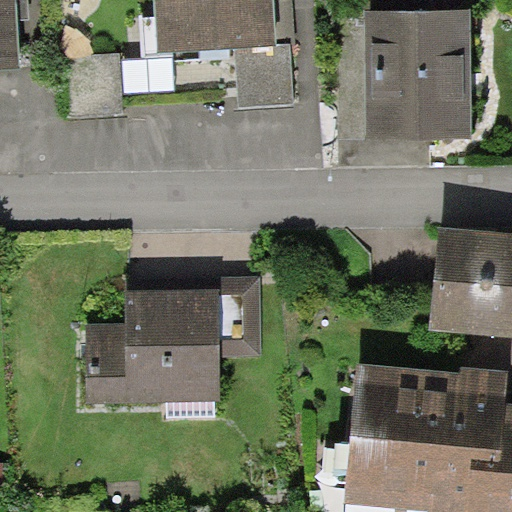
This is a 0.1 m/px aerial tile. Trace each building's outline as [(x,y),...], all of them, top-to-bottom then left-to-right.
[(17,0),(0,0),(0,71),(21,70),(17,0)] [(274,0),(153,0),(156,54),(235,50),(238,107),(295,104),(292,43),(277,44),(274,0)] [(471,12),(366,12),(366,141),(471,140),(471,12)] [(511,233),(439,227),(429,330),(511,337),(511,233)] [(125,323),(85,324),(87,404),(221,401),(220,357),(262,356),(260,276),(124,279),(125,323)] [(459,373),(357,363),(342,506),(407,511),(511,511),(511,403),(506,403),(509,372),(460,367),(459,373)]
